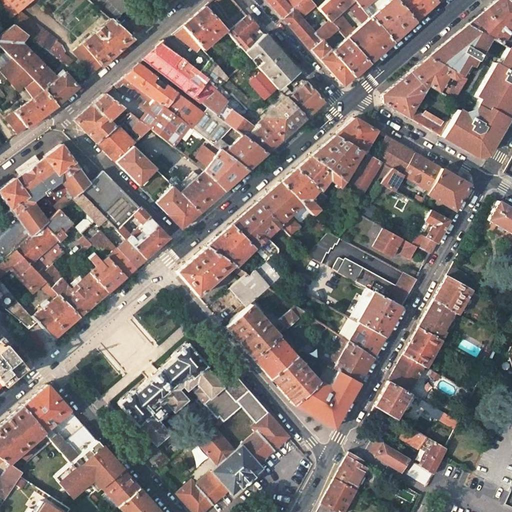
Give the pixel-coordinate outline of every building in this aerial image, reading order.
[(3,0),(16,13),(18,11),(30,0),(3,0)] [(154,0),(131,20),(129,22),(133,26),(138,33),(162,13),(176,0),(154,0)] [(303,0),(264,0),(282,19),(303,0)] [(310,0),(303,0),(282,19),(285,23),(312,53),(342,86),(346,82),(353,77),(322,42),(330,35),(332,33),(336,29),(329,21),(314,34),(301,19),(315,6),(314,4),(310,0)] [(315,6),(318,9),(327,0),(317,0),(314,4),(315,6)] [(327,0),(318,9),(329,21),(336,29),(340,34),(344,39),(367,64),(379,53),(391,42),(353,0),(327,0)] [(353,0),(391,42),(401,33),(413,22),(395,1),(393,0),(353,0)] [(436,2),(434,0),(396,0),(395,1),(413,22),(423,14),(436,2)] [(511,1),(510,0),(495,0),(484,10),(467,24),(491,37),(506,46),(511,49),(511,1)] [(0,3),(0,15),(7,20),(8,20),(14,14),(0,3)] [(224,30),(207,10),(203,6),(192,16),(182,25),(201,47),(202,49),(224,30)] [(23,32),(49,51),(68,66),(72,60),(62,53),(64,50),(61,44),(56,41),(57,40),(18,11),(16,13),(14,14),(8,20),(13,24),(23,32)] [(227,32),(244,51),(263,35),(250,21),(245,16),(227,32)] [(127,31),(119,25),(111,17),(74,50),(86,63),(83,66),(91,74),(97,69),(127,43),(134,37),(127,31)] [(126,18),(119,25),(127,31),(133,26),(129,22),(126,18)] [(31,79),(56,104),(78,86),(64,71),(52,81),(47,71),(15,41),(23,32),(13,24),(0,33),(0,48),(4,52),(11,59),(31,79)] [(491,37),(467,24),(452,37),(428,56),(459,74),(491,37)] [(182,25),(172,33),(196,52),(201,47),(182,25)] [(332,33),(336,38),(340,34),(336,29),(332,33)] [(244,51),(250,58),(262,72),(277,88),(278,89),(296,72),(276,50),(263,35),(244,51)] [(334,39),(330,35),(322,42),(353,77),(360,70),(367,64),(344,39),(335,48),(330,43),(334,39)] [(227,77),(210,57),(197,71),(160,44),(142,60),(198,103),(213,89),(227,77)] [(467,117),(454,109),(447,121),(442,131),(458,140),(455,145),(475,157),(485,154),(498,130),(506,117),(503,115),(511,100),(510,100),(511,96),(511,49),(506,46),(498,61),(499,61),(496,66),(492,63),(473,97),(477,99),(467,117)] [(0,70),(18,93),(22,90),(20,87),(22,86),(31,79),(11,59),(4,52),(0,55),(0,70)] [(459,74),(428,56),(420,63),(408,73),(427,84),(436,90),(444,76),(454,82),(450,88),(448,87),(444,95),(453,100),(465,78),(459,74)] [(177,92),(166,84),(160,92),(150,85),(156,77),(138,63),(128,72),(123,77),(154,100),(165,109),(175,95),(177,92)] [(277,88),(262,72),(250,82),(265,99),(277,88)] [(427,84),(408,73),(382,94),(382,102),(396,110),(421,125),(439,135),(442,131),(447,121),(442,118),(441,122),(425,112),(422,116),(412,109),(427,84)] [(117,82),(113,85),(146,110),(154,100),(123,77),(117,82)] [(156,77),(150,85),(160,92),(166,84),(156,77)] [(33,97),(5,117),(18,133),(40,116),(50,109),(56,104),(31,79),(22,86),(33,97)] [(304,81),(286,98),(305,118),(314,111),(323,102),(312,90),(304,81)] [(213,89),(198,103),(206,108),(215,115),(223,104),(226,101),(213,89)] [(231,127),(240,135),(265,153),(273,146),(297,125),(305,118),(286,98),(279,90),(276,92),(282,98),(260,117),(261,119),(253,126),(223,104),(215,115),(231,127)] [(110,117),(108,114),(111,111),(114,114),(121,107),(103,94),(73,120),(84,131),(95,142),(114,126),(108,119),(110,117)] [(201,114),(175,95),(165,109),(154,100),(146,110),(156,118),(148,128),(158,135),(174,147),(180,138),(188,126),(202,137),(215,146),(221,139),(231,127),(215,115),(206,108),(201,114)] [(503,115),(506,117),(511,106),(511,96),(510,100),(511,100),(503,115)] [(146,110),(139,120),(139,121),(148,128),(156,118),(146,110)] [(139,121),(139,120),(129,113),(123,118),(133,127),(139,121)] [(333,134),(362,151),(374,129),(354,117),(343,126),(333,134)] [(139,121),(133,127),(132,128),(139,136),(148,128),(139,121)] [(104,152),(113,161),(130,144),(131,143),(114,126),(95,142),(104,152)] [(188,126),(180,138),(185,142),(191,135),(199,141),(202,137),(188,126)] [(439,135),(455,145),(458,140),(442,131),(439,135)] [(382,133),(369,156),(379,162),(388,167),(400,174),(412,152),(382,133)] [(321,145),(310,154),(342,178),(356,155),(364,159),(349,184),(361,193),(370,178),(379,162),(369,156),(362,151),(333,134),(321,145)] [(229,147),(227,145),(227,144),(221,139),(215,146),(219,149),(245,169),(246,169),(256,161),(265,153),(240,135),(229,147)] [(0,236),(0,254),(4,258),(14,249),(43,223),(45,221),(31,202),(33,201),(28,193),(55,174),(59,181),(62,179),(73,196),(79,190),(109,220),(117,229),(121,225),(132,214),(139,207),(110,178),(101,169),(88,181),(78,167),(79,167),(74,159),(73,160),(60,143),(43,156),(43,157),(15,178),(13,177),(0,186),(0,195),(9,207),(8,208),(13,215),(14,215),(18,220),(0,236)] [(130,144),(113,161),(137,185),(154,167),(130,144)] [(215,155),(205,146),(196,157),(206,166),(203,170),(223,190),(235,179),(245,169),(219,149),(215,155)] [(423,158),(412,152),(400,174),(427,190),(440,167),(423,158)] [(295,167),(317,187),(318,188),(328,177),(334,181),(337,184),(342,178),(310,154),(303,160),(295,167)] [(388,167),(379,162),(370,178),(377,182),(378,181),(388,167)] [(311,212),(312,213),(318,206),(309,197),(317,187),(295,167),(287,174),(279,180),(302,203),(308,209),(311,212)] [(388,167),(378,181),(392,189),(400,174),(388,167)] [(440,167),(427,190),(425,193),(453,210),(467,184),(440,167)] [(197,176),(179,192),(179,193),(184,198),(198,212),(203,207),(217,195),(223,190),(203,170),(197,176)] [(175,188),(179,192),(197,176),(192,172),(175,188)] [(302,203),(279,180),(272,187),(257,200),(281,224),(289,232),(297,225),(288,216),(302,203)] [(334,181),(324,193),(327,196),(337,184),(334,181)] [(154,202),(180,228),(188,220),(198,212),(184,198),(179,193),(179,192),(175,188),(171,184),(154,202)] [(79,190),(73,196),(72,197),(87,212),(96,221),(100,225),(105,221),(107,222),(109,220),(79,190)] [(408,198),(419,204),(423,197),(412,191),(408,198)] [(65,194),(55,203),(59,208),(70,199),(65,194)] [(327,196),(318,206),(326,209),(333,201),(327,196)] [(281,224),(257,200),(246,210),(230,223),(253,247),(263,257),(265,258),(268,256),(269,255),(271,256),(272,256),(274,256),(275,255),(276,253),(277,251),(276,249),(277,247),(267,237),(281,224)] [(511,209),(496,200),(486,218),(511,233),(511,209)] [(168,237),(139,207),(132,214),(140,222),(130,233),(121,225),(117,229),(125,237),(145,257),(159,245),(168,237)] [(45,221),(43,223),(59,239),(65,233),(62,230),(71,222),(58,209),(45,221)] [(308,209),(298,218),(301,221),(311,212),(308,209)] [(424,234),(418,245),(430,252),(440,234),(447,220),(429,210),(424,219),(432,223),(425,235),(424,234)] [(79,225),(76,227),(81,232),(96,221),(87,212),(87,220),(83,220),(79,223),(79,225)] [(59,239),(43,223),(14,249),(78,315),(93,302),(108,289),(89,270),(81,278),(78,276),(74,280),(76,282),(72,286),(51,264),(67,248),(59,239)] [(253,247),(230,223),(218,234),(206,244),(204,246),(232,264),(232,265),(253,247)] [(415,244),(382,225),(372,244),(391,253),(397,241),(404,244),(400,251),(409,256),(415,244)] [(116,246),(99,229),(87,239),(102,254),(103,253),(105,255),(124,275),(129,271),(135,266),(116,246)] [(329,231),(308,251),(313,256),(318,259),(324,249),(326,250),(329,246),(331,247),(333,242),(335,243),(339,236),(329,231)] [(125,237),(116,246),(135,266),(140,262),(145,257),(125,237)] [(232,264),(204,246),(194,255),(176,270),(198,294),(232,264)] [(46,301),(41,306),(36,310),(31,315),(37,320),(53,337),(65,327),(78,315),(14,249),(4,258),(0,261),(0,274),(10,265),(32,289),(38,284),(50,297),(46,301)] [(112,286),(124,275),(105,255),(101,259),(91,250),(85,255),(87,258),(84,260),(79,254),(76,257),(89,270),(108,289),(112,286)] [(367,287),(400,306),(409,290),(411,286),(399,280),(395,286),(343,257),(342,258),(337,255),(330,266),(367,287)] [(291,284),(294,280),(268,256),(265,258),(283,275),(291,284)] [(263,257),(230,286),(247,305),(250,302),(268,287),(269,287),(283,275),(265,258),(263,257)] [(473,290),(479,280),(451,265),(445,276),(470,288),(473,290)] [(415,279),(418,273),(410,268),(406,274),(415,279)] [(415,279),(406,274),(403,272),(399,280),(411,286),(415,279)] [(457,312),(470,288),(445,276),(439,286),(432,299),(453,310),(457,312)] [(0,303),(23,322),(31,315),(19,302),(0,281),(0,303)] [(359,321),(384,335),(392,321),(400,306),(367,287),(350,316),(359,321)] [(41,306),(46,301),(42,297),(37,302),(41,306)] [(36,310),(33,307),(30,308),(22,299),(19,302),(31,315),(36,310)] [(453,310),(432,299),(429,305),(423,316),(418,324),(441,336),(445,329),(443,328),(453,310)] [(250,302),(247,305),(224,325),(238,341),(252,356),(277,334),(278,334),(250,302)] [(294,304),(279,318),(286,327),(304,311),(294,304)] [(29,327),(37,320),(31,315),(23,322),(29,327)] [(348,341),(359,321),(350,316),(349,316),(339,334),(348,341)] [(359,321),(348,341),(372,357),(378,346),(384,335),(359,321)] [(425,365),(441,336),(418,324),(403,353),(424,364),(425,365)] [(277,334),(252,356),(261,367),(270,377),(295,355),(277,334)] [(4,338),(1,341),(21,365),(25,362),(4,338)] [(21,365),(1,341),(0,341),(0,383),(11,373),(21,365)] [(348,341),(334,367),(338,369),(359,381),(366,368),(372,357),(348,341)] [(131,390),(116,402),(135,424),(136,423),(155,445),(168,433),(158,421),(171,410),(172,412),(177,407),(180,411),(190,401),(196,402),(202,409),(206,407),(209,411),(200,419),(205,425),(233,400),(226,393),(202,365),(203,365),(184,343),(170,356),(171,358),(158,369),(157,368),(151,373),(143,380),(144,382),(133,391),(131,390)] [(313,348),(309,343),(301,350),(308,353),(313,348)] [(409,390),(424,364),(403,353),(397,364),(389,378),(409,390)] [(483,359),(488,361),(491,355),(487,353),(483,359)] [(314,379),(295,355),(270,377),(282,391),(293,404),(314,379)] [(359,381),(338,369),(329,385),(315,378),(314,379),(293,404),(333,427),(359,381)] [(434,369),(431,374),(438,378),(440,373),(434,369)] [(228,391),(226,393),(233,400),(246,389),(243,387),(239,386),(239,385),(236,384),(236,378),(227,380),(229,386),(227,387),(228,391)] [(395,416),(409,390),(389,378),(382,391),(374,404),(395,416)] [(45,433),(50,439),(60,450),(70,461),(95,439),(56,394),(46,382),(33,393),(20,405),(43,431),(45,433)] [(253,477),(251,476),(260,468),(256,463),(287,437),(246,389),(233,400),(205,425),(183,444),(188,451),(197,443),(215,465),(193,484),(188,479),(187,481),(173,493),(189,511),(200,511),(226,490),(229,495),(238,487),(240,489),(253,477)] [(443,409),(418,395),(416,399),(417,402),(440,415),(443,409)] [(374,404),(368,416),(389,427),(395,416),(374,404)] [(0,458),(6,464),(43,431),(20,405),(0,421),(0,458)] [(449,419),(457,423),(459,418),(452,414),(449,419)] [(446,445),(407,423),(400,435),(420,447),(422,443),(430,448),(422,465),(432,471),(446,445)] [(14,470),(50,439),(45,433),(32,443),(34,446),(10,467),(14,470)] [(422,465),(376,438),(370,449),(375,452),(374,454),(400,469),(402,467),(427,482),(432,471),(422,465)] [(25,480),(60,450),(50,439),(14,470),(18,474),(25,480)] [(98,441),(95,439),(70,461),(71,463),(74,466),(100,443),(98,441)] [(114,460),(100,443),(74,466),(84,478),(98,465),(109,478),(121,467),(114,460)] [(341,464),(334,477),(355,489),(367,466),(361,462),(363,459),(349,451),(341,464)] [(162,453),(153,460),(158,466),(167,458),(163,452),(162,453)] [(61,477),(74,466),(71,463),(57,476),(58,477),(60,476),(61,477)] [(0,500),(16,478),(18,474),(14,470),(10,467),(7,465),(0,475),(0,500)] [(102,511),(95,503),(88,496),(93,492),(95,490),(84,478),(74,466),(61,477),(52,485),(33,511),(102,511)] [(129,477),(121,467),(109,478),(100,486),(105,492),(102,495),(113,508),(116,505),(137,486),(129,477)] [(49,482),(52,485),(61,477),(60,476),(58,477),(57,476),(49,482)] [(325,493),(314,511),(334,511),(335,510),(339,511),(341,511),(355,489),(334,477),(325,493)] [(0,500),(0,511),(8,511),(27,486),(16,478),(0,500)] [(154,511),(158,509),(148,499),(137,486),(116,505),(123,511),(154,511)] [(99,499),(93,492),(88,496),(95,503),(99,499)]
